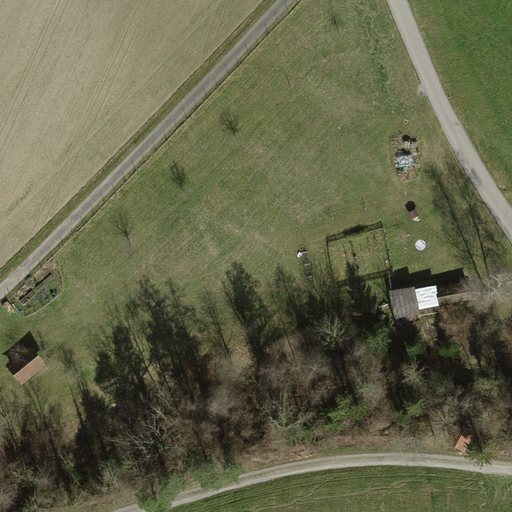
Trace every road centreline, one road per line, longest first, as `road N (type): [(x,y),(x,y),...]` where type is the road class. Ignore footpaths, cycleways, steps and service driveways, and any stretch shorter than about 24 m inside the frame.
road 1 (track): [(311,0),(51,272),(0,301)]
road 2 (track): [(511,467),(406,458),(286,470),(134,511)]
road 3 (unclassified): [(401,0),(511,222)]
